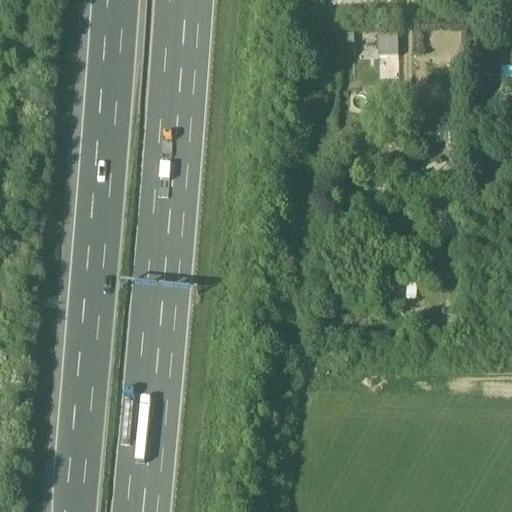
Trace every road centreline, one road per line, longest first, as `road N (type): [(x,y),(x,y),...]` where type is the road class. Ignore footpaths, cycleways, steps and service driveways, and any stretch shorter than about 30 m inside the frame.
road 1 (motorway): [(129,511),(174,0)]
road 2 (motorway): [(116,0),(80,511)]
